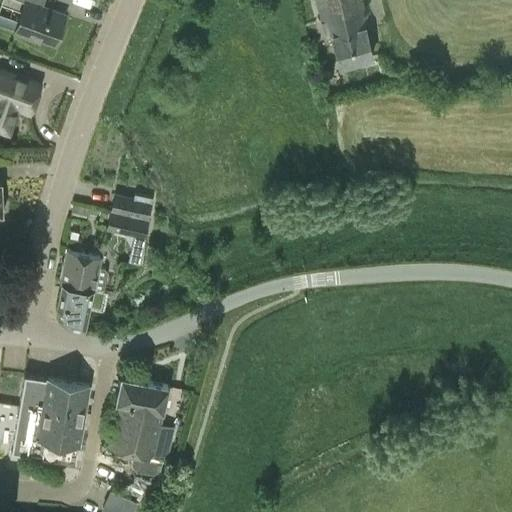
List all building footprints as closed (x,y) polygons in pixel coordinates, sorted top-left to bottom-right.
[(41,37),(55,42),(65,14),(42,5),(43,0),(24,0),(25,0),(14,31),(40,40),(41,37)] [(331,35),(339,64),(371,55),(363,27),(369,25),(362,0),(314,0),(324,37),(331,35)] [(0,129),(9,133),(17,108),(30,112),(40,82),(0,67),(0,129)] [(130,234),(128,240),(144,244),(154,196),(135,192),(134,196),(114,192),(106,229),(130,234)] [(60,283),(61,283),(61,281),(66,282),(92,288),(104,290),(108,272),(105,268),(98,266),(100,254),(67,248),(60,283)] [(61,283),(57,306),(58,317),(67,325),(84,328),(88,310),(104,313),(108,291),(104,290),(92,288),(66,282),(61,281),(61,283)] [(78,443),(89,383),(47,376),(34,374),(24,372),(14,429),(11,450),(62,459),(74,461),(77,443),(78,443)] [(151,477),(160,473),(163,458),(166,458),(171,435),(157,431),(168,385),(121,374),(115,400),(120,401),(107,445),(133,451),(130,467),(134,472),(151,477)] [(101,507),(111,511),(132,511),(137,501),(110,488),(101,507)]
